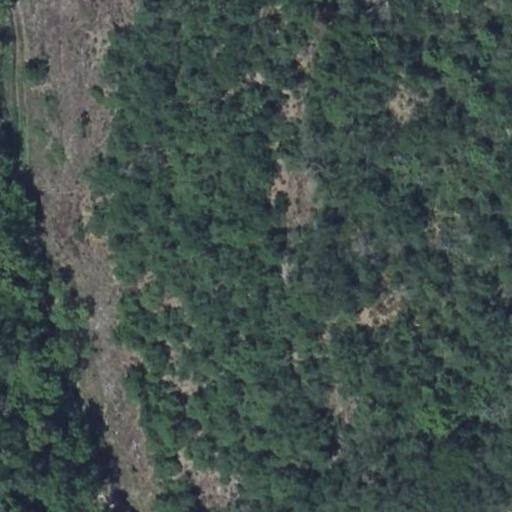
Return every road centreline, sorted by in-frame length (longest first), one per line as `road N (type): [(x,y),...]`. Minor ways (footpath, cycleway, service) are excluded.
road 1 (track): [(110,511),(18,232),(0,219)]
road 2 (track): [(18,232),(21,51),(9,0)]
